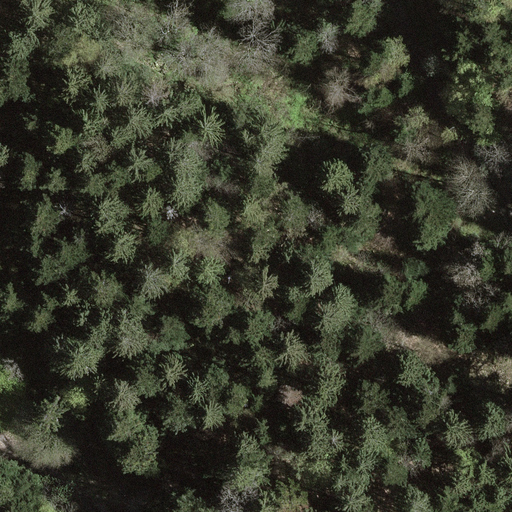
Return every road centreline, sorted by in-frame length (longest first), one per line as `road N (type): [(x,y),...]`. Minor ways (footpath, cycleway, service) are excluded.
road 1 (track): [(511,232),(388,0)]
road 2 (track): [(0,445),(101,511)]
